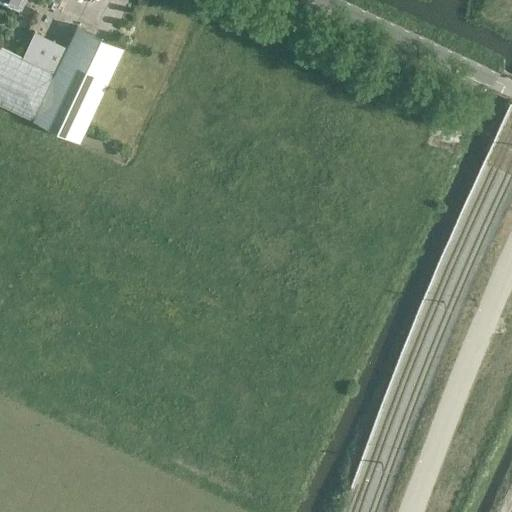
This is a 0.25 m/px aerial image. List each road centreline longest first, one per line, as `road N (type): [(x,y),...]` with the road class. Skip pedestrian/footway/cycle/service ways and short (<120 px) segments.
road 1 (tertiary): [(408,511),(511,255)]
road 2 (tertiary): [(511,88),(325,0)]
